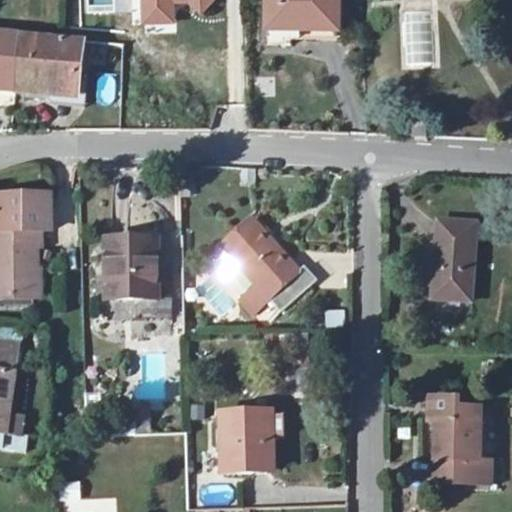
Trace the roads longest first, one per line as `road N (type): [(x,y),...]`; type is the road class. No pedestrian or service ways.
road 1 (residential): [(365,156),(31,151),(0,158)]
road 2 (residential): [(360,511),(365,156)]
road 3 (residential): [(511,161),(365,156)]
